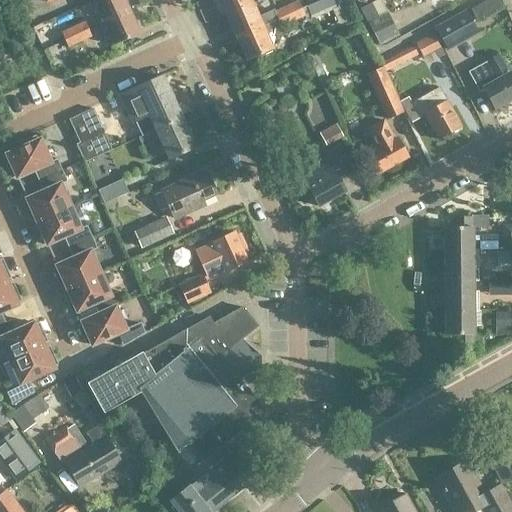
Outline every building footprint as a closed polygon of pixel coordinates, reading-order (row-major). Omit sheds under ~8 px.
[(128,12),(122,0),(94,0),(100,13),(95,16),(99,25),(128,12)] [(220,0),(228,16),(251,5),(248,0),(220,0)] [(299,0),(278,10),(275,12),(279,20),(322,0),(299,0)] [(355,17),(346,0),(322,0),(279,20),(282,28),(305,17),(306,18),(310,15),(311,17),(337,5),(345,22),(355,17)] [(380,0),(378,0),(372,3),(361,9),(369,23),(380,46),(400,36),(388,13),(380,0)] [(228,16),(238,38),(261,28),(262,28),(279,20),(275,12),(273,9),(257,17),(251,5),(228,16)] [(447,48),(478,32),(466,11),(435,27),(447,48)] [(128,12),(99,25),(104,35),(109,32),(115,46),(138,35),(128,12)] [(75,36),(79,44),(92,38),(85,22),(75,27),(79,35),(75,36)] [(79,35),(75,27),(62,33),(69,48),(79,44),(75,36),(79,35)] [(272,50),(262,28),(261,28),(238,38),(248,61),(272,50)] [(445,56),(434,35),(416,44),(417,46),(421,55),(424,59),(431,55),(434,61),(445,56)] [(384,67),(386,73),(421,55),(417,46),(382,64),(383,68),(384,67)] [(510,74),(499,54),(468,72),(480,92),(483,90),(494,109),(511,99),(511,75),(511,74),(510,74)] [(441,61),(431,66),(441,87),(451,82),(441,61)] [(386,121),(404,113),(386,73),(384,67),(366,75),(386,121)] [(142,137),(182,119),(162,76),(120,96),(120,97),(123,95),(142,137)] [(413,103),(421,118),(424,116),(438,140),(461,128),(439,89),(413,103)] [(105,133),(94,109),(93,109),(81,115),(92,139),(101,134),(105,133)] [(92,139),(81,115),(69,120),(80,144),(92,139)] [(182,119),(142,137),(139,138),(143,147),(160,139),(169,160),(196,148),(182,119)] [(398,139),(397,140),(385,119),(364,130),(375,151),(365,157),(375,175),(408,157),(398,139)] [(325,146),(343,137),(336,123),(318,132),(325,146)] [(101,134),(92,139),(80,144),(77,146),(85,163),(110,152),(101,134)] [(51,163),(40,140),(38,141),(36,137),(25,141),(27,145),(6,155),(11,165),(7,167),(12,178),(16,176),(17,178),(34,171),(39,181),(62,171),(57,160),(51,163)] [(327,153),(329,157),(299,174),(318,207),(344,192),(337,180),(351,172),(337,147),(327,153)] [(44,192),(26,199),(28,202),(23,204),(28,214),(32,212),(37,222),(70,207),(60,185),(67,182),(62,171),(39,181),(44,192)] [(205,173),(161,194),(155,196),(162,212),(168,209),(173,220),(196,209),(194,204),(215,194),(205,173)] [(105,204),(129,193),(123,180),(99,191),(105,204)] [(70,207),(37,222),(41,232),(37,234),(42,244),(46,242),(47,245),(64,237),(69,248),(92,237),(87,227),(81,230),(70,207)] [(174,235),(166,217),(134,232),(142,249),(174,235)] [(445,228),(445,252),(471,252),(471,251),(471,229),(488,229),(488,217),(453,217),(453,228),(445,228)] [(98,232),(95,224),(89,226),(92,235),(98,232)] [(511,226),(503,226),(503,248),(511,248),(511,226)] [(167,240),(177,269),(196,263),(186,234),(167,240)] [(233,235),(212,244),(195,251),(208,280),(246,263),(244,259),(249,257),(239,236),(234,238),(233,235)] [(74,258),(56,266),(58,269),(53,271),(58,281),(62,279),(67,289),(100,274),(90,251),(97,249),(92,237),(69,248),(74,258)] [(477,251),(471,251),(471,252),(445,252),(445,282),(471,282),(471,283),(473,283),(477,283),(477,251)] [(100,274),(67,289),(71,299),(67,301),(72,311),(76,309),(77,312),(94,304),(99,314),(115,307),(122,305),(117,294),(110,296),(100,274)] [(189,303),(210,293),(202,275),(180,285),(189,303)] [(7,282),(0,285),(0,325),(5,323),(0,313),(18,305),(16,303),(21,301),(16,291),(12,292),(7,282)] [(471,282),(445,282),(445,312),(478,312),(478,292),(473,292),(473,283),(471,283),(471,282)] [(511,296),(511,283),(501,284),(501,296),(511,296)] [(99,314),(82,322),(83,325),(79,327),(83,337),(87,335),(92,346),(118,334),(123,346),(145,333),(140,324),(126,330),(115,307),(99,314)] [(209,317),(143,355),(142,353),(87,384),(104,414),(141,393),(178,454),(179,453),(178,450),(188,444),(188,445),(189,445),(202,461),(201,462),(201,463),(258,418),(257,417),(256,417),(250,411),(260,403),(251,393),(251,394),(239,381),(242,378),(243,379),(256,367),(255,366),(259,353),(246,342),(245,342),(242,340),(258,326),(243,308),(207,328),(204,322),(210,318),(209,317)] [(478,312),(445,312),(445,336),(455,336),(455,346),(472,345),(472,347),(480,347),(480,336),(472,336),(472,327),(480,327),(480,313),(478,313),(478,312)] [(496,330),(511,330),(511,313),(496,312),(496,330)] [(11,320),(5,323),(0,325),(0,339),(10,361),(44,346),(39,336),(43,334),(39,324),(35,326),(34,323),(16,331),(11,320)] [(3,365),(13,387),(6,390),(12,405),(34,393),(29,381),(54,369),(53,366),(57,365),(52,354),(48,356),(44,346),(10,361),(3,365)] [(39,394),(36,397),(10,415),(23,433),(36,424),(33,420),(49,409),(39,394)] [(0,426),(9,421),(0,408),(0,426)] [(67,427),(46,440),(60,462),(87,445),(74,425),(68,429),(67,427)] [(66,463),(80,486),(120,462),(99,426),(87,433),(95,446),(66,463)] [(507,466),(511,463),(511,430),(494,439),(507,466)] [(39,463),(15,431),(0,442),(0,457),(17,480),(39,463)] [(171,502),(179,511),(212,511),(242,488),(236,480),(246,472),(231,454),(213,469),(213,470),(191,488),(190,486),(171,502)] [(453,511),(511,511),(511,494),(500,487),(484,495),(466,461),(435,478),(453,511)] [(62,469),(54,475),(69,493),(76,487),(62,469)] [(0,495),(0,511),(22,511),(7,490),(0,495)] [(377,511),(414,511),(405,494),(376,510),(377,511)]
